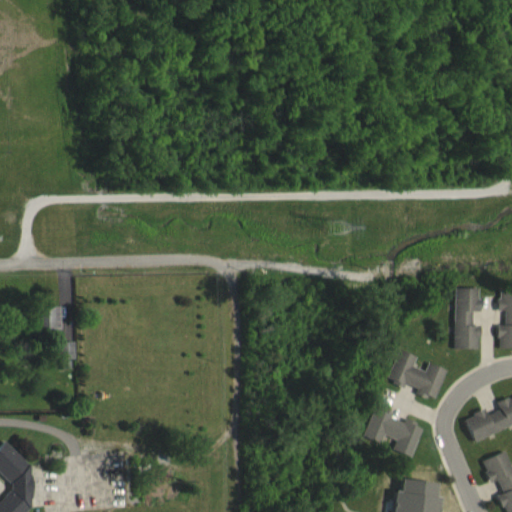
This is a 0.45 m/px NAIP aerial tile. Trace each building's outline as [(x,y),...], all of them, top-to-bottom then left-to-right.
[(500,321),(501,334),(494,335),(494,358),(511,358),(511,297),(493,298),(494,321),(500,321)] [(450,359),(475,358),(474,334),(468,335),(467,321),(474,321),(474,298),(448,298),(450,359)] [(56,317),(33,317),(34,339),(56,338),(56,317)] [(71,369),(70,351),(55,352),(55,369),(71,369)] [(442,379),(424,372),(421,381),(408,376),(411,366),(392,359),(381,390),(399,396),(400,393),(413,398),(412,403),(431,410),(442,379)] [(496,420),(483,425),(481,419),(460,427),(469,450),(511,433),(511,404),(493,412),(496,420)] [(406,467),(418,436),(399,429),(399,432),(386,427),(388,423),(368,415),(356,447),(374,453),(377,445),(391,449),(387,460),(406,467)] [(26,511),(27,476),(1,451),(0,451),(0,486),(7,493),(7,499),(0,506),(0,511),(26,511)] [(477,471),(486,493),(493,490),(499,503),(493,505),(496,511),(511,511),(511,484),(503,461),(477,471)]
